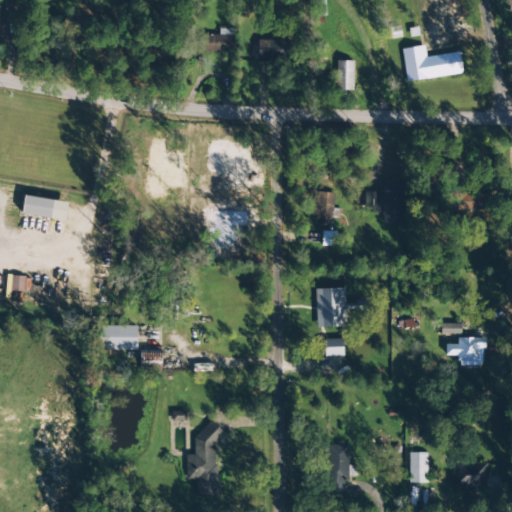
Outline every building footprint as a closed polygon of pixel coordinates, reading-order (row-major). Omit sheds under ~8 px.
[(235,29),(219,29),(218,35),(202,35),(201,52),(234,53),(235,29)] [(290,40),(257,41),(257,61),(290,60),(290,40)] [(462,74),(459,52),(425,57),(423,46),(401,49),(406,82),(462,74)] [(353,62),(336,61),(335,91),(352,91),(353,62)] [(401,225),(402,183),(383,182),(382,225),(401,225)] [(379,193),(364,192),(364,213),(379,213),(379,193)] [(464,210),(488,211),(489,194),(454,193),(453,216),(464,216),(464,210)] [(21,214),(50,219),(53,201),(24,196),(21,214)] [(316,217),(317,226),(337,225),(337,209),(333,209),(332,198),(311,198),(312,217),(316,217)] [(336,232),(321,232),(321,246),(335,247),(336,232)] [(11,291),(29,292),(29,278),(11,277),(11,291)] [(316,328),(345,327),(343,288),(314,289),(316,328)] [(440,334),(461,335),(461,324),(440,324),(440,334)] [(137,327),(100,326),(99,351),(136,351),(137,327)] [(456,345),(445,345),(445,356),(455,356),(455,362),(482,363),(483,339),(456,338),(456,345)] [(342,339),(323,340),(324,357),(343,356),(342,339)] [(160,351),(140,351),(139,364),(160,364),(160,351)] [(185,412),(171,412),(171,422),(185,421),(185,412)] [(219,496),(214,428),(192,429),(194,455),(184,456),(186,480),(193,480),(194,498),(219,496)] [(348,466),(347,445),(326,445),(327,493),(344,493),(344,478),(355,477),(355,466),(348,466)] [(408,483),(427,483),(426,453),(408,453),(408,483)] [(485,491),(486,465),(452,464),(452,491),(485,491)]
